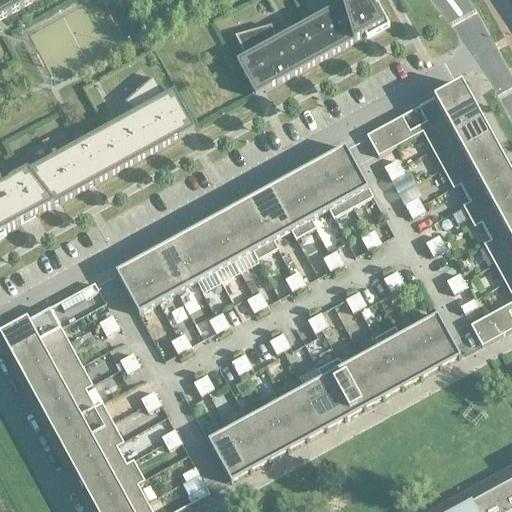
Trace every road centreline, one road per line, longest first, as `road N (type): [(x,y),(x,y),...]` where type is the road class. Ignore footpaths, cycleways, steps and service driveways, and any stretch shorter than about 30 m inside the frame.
road 1 (residential): [(482,48),(0,313)]
road 2 (residential): [(0,381),(70,511)]
